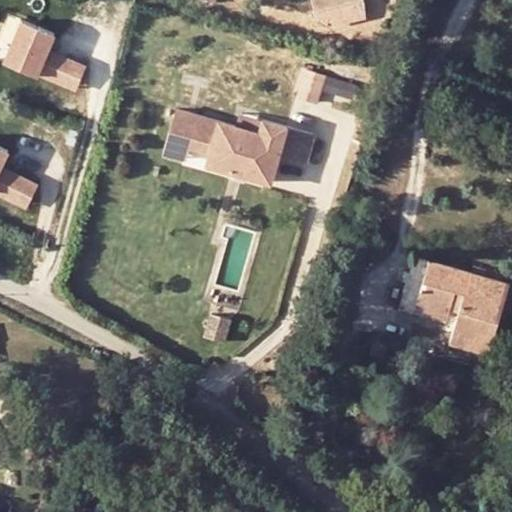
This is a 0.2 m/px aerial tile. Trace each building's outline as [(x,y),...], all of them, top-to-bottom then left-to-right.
[(313,0),(318,20),(366,9),(364,0),(313,0)] [(54,38),(22,24),(4,65),(36,79),(37,77),(66,89),(76,67),(47,54),(54,38)] [(296,92),(318,101),(329,72),(306,64),(296,92)] [(85,71),(76,67),(66,89),(75,94),(85,71)] [(205,118),(184,112),(182,118),(203,124),(205,118)] [(272,123),(250,117),(246,130),(268,136),(272,123)] [(215,167),(279,186),(295,130),(272,123),(268,136),(205,118),(203,124),(182,118),(179,128),(223,141),(221,147),(215,167)] [(223,141),(179,128),(172,154),(194,161),(201,141),(221,147),(223,141)] [(323,138),(295,130),(286,159),(314,167),(323,138)] [(10,155),(0,150),(0,197),(19,208),(30,186),(2,171),(10,155)] [(39,190),(30,186),(19,208),(28,212),(39,190)] [(396,309),(416,315),(432,265),(412,259),(396,309)] [(432,265),(416,315),(450,327),(445,347),(483,359),(507,287),(432,265)] [(227,323),(211,316),(204,335),(220,342),(227,323)]
